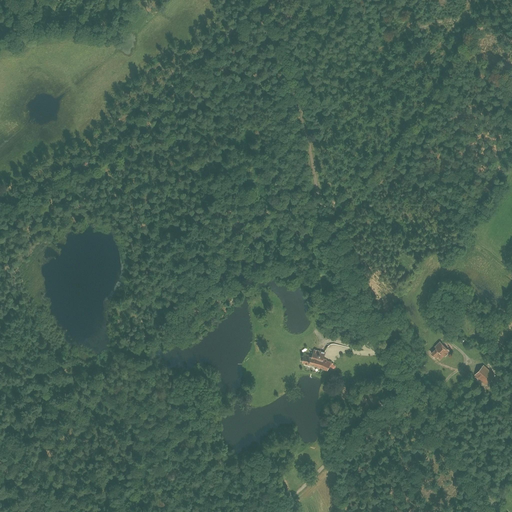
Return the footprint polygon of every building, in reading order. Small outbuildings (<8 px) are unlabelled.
[(322,293),(322,301),(332,301),(332,293),(322,293)] [(437,348),(431,353),(435,356),(437,358),(439,357),(441,359),(444,355),(445,356),(448,353),(447,353),(449,350),(440,341),(435,346),(437,348)] [(325,352),(314,349),(312,356),(304,355),(304,357),(303,356),(302,359),(303,360),(303,363),(308,364),(308,365),(322,368),(327,371),(328,368),(332,370),(333,370),(334,369),(335,368),(335,367),(335,366),(333,365),(334,363),(331,362),(323,358),(325,352)] [(484,366),(475,375),(486,384),(494,375),(484,366)] [(502,385),(497,390),(500,393),(505,387),(502,385)] [(494,394),(488,399),(496,407),(502,402),(494,394)]
